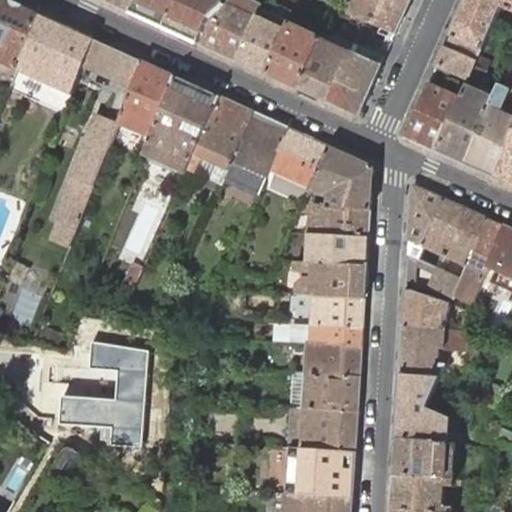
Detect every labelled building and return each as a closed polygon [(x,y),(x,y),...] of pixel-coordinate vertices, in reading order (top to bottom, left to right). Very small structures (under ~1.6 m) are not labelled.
[(0,0),(0,62),(19,71),(42,16),(6,0),(0,0)] [(111,0),(110,3),(133,14),(138,0),(111,0)] [(138,0),(133,14),(199,44),(211,17),(225,4),(216,0),(138,0)] [(211,17),(199,44),(238,61),(257,17),(261,9),(262,5),(251,0),(228,0),(226,3),(225,4),(211,17)] [(356,0),(351,13),(365,20),(397,35),(412,1),(410,0),(356,0)] [(473,54),(471,59),(477,60),(479,56),(502,5),(490,0),(467,0),(452,35),(476,47),(473,54)] [(511,0),(490,0),(502,5),(511,9),(511,0)] [(257,17),(238,61),(268,75),(287,31),(290,23),(282,19),(278,27),(263,20),(266,11),(261,9),(257,17)] [(42,16),(19,71),(74,96),(87,63),(96,40),(42,16)] [(299,90),(322,38),(290,23),(287,31),(268,75),(299,90)] [(330,103),(351,51),(322,38),(299,90),(330,103)] [(120,51),(96,40),(87,63),(111,73),(120,51)] [(447,47),(438,65),(449,70),(469,79),(475,65),(477,60),(471,59),(447,47)] [(145,63),(120,51),(111,73),(136,85),(145,63)] [(361,117),(383,67),(377,63),(351,51),(330,103),(361,117)] [(177,77),(145,63),(136,85),(121,124),(120,125),(112,147),(119,150),(127,128),(152,139),(177,77)] [(405,138),(436,152),(461,96),(441,88),(447,77),(449,70),(438,65),(430,83),(408,136),(407,135),(405,138)] [(461,96),(436,152),(466,166),(492,106),(476,98),(480,91),(488,71),(475,65),(469,79),(466,85),(461,96)] [(200,87),(177,77),(152,139),(146,155),(153,159),(153,160),(153,161),(153,162),(154,162),(154,163),(155,163),(176,172),(177,172),(178,172),(179,171),(180,171),(187,175),(190,170),(196,156),(223,98),(200,87)] [(492,106),(466,166),(495,179),(511,139),(511,114),(504,111),(511,92),(511,90),(501,85),(495,98),(492,106)] [(256,113),(223,98),(196,156),(190,170),(197,173),(203,159),(230,172),(233,164),(256,113)] [(230,172),(226,180),(260,195),(268,179),(271,172),(273,168),(290,129),(256,113),(233,164),(230,172)] [(120,125),(121,124),(99,115),(74,178),(56,224),(77,232),(95,188),(112,147),(120,125)] [(331,147),(290,129),(273,168),(313,186),(331,147)] [(511,139),(495,179),(511,186),(511,139)] [(374,166),(331,147),(313,186),(329,193),(328,207),(344,210),(348,210),(348,209),(372,211),(375,169),(374,166)] [(146,155),(140,169),(181,188),(187,175),(180,171),(179,171),(178,172),(177,172),(176,172),(155,163),(154,163),(154,162),(153,162),(153,161),(153,160),(153,159),(146,155)] [(423,247),(444,198),(416,186),(415,186),(414,186),(414,187),(413,187),(410,241),(423,247)] [(425,248),(445,258),(467,209),(444,198),(423,247),(425,248)] [(370,237),(372,211),(348,209),(348,210),(344,210),(328,207),(306,202),(301,211),(313,214),(314,209),(316,210),(323,212),(319,234),(370,237)] [(290,209),(283,222),(292,227),(298,213),(290,209)] [(468,268),(489,219),(467,209),(445,258),(468,268)] [(489,266),(505,226),(489,219),(468,268),(463,279),(455,297),(472,305),(480,286),(489,266)] [(50,238),(71,247),(77,232),(56,224),(50,238)] [(511,229),(505,226),(489,266),(496,269),(490,283),(511,293),(511,229)] [(369,267),(370,237),(319,234),(318,234),(312,234),(310,234),(310,241),(308,256),(308,263),(316,263),(369,267)] [(454,300),(455,297),(463,279),(441,269),(420,260),(409,255),(408,282),(454,300)] [(123,285),(134,291),(145,267),(133,262),(123,285)] [(367,299),(369,267),(316,263),(308,263),(297,262),(296,271),(306,272),(308,272),(316,272),(315,279),(306,278),(299,285),(297,295),(306,295),(314,296),(367,299)] [(407,289),(405,326),(446,329),(450,304),(407,289)] [(365,329),(367,299),(314,296),(306,295),(305,302),(313,303),(313,319),(305,318),(304,326),(312,326),(365,329)] [(311,343),(364,347),(365,329),(312,326),(304,326),(291,324),(274,323),(273,340),(295,342),(301,342),(309,343),(311,343)] [(203,324),(203,334),(212,335),(213,325),(203,324)] [(173,325),(172,333),(176,333),(180,334),(181,328),(173,325)] [(405,326),(401,376),(440,378),(441,378),(447,364),(436,364),(437,358),(439,358),(439,349),(445,350),(467,351),(469,330),(462,330),(446,329),(405,326)] [(159,340),(89,328),(82,368),(152,380),(159,340)] [(53,330),(49,341),(59,346),(64,334),(53,330)] [(307,373),(362,377),(364,347),(311,343),(309,343),(301,342),(300,349),(308,350),(307,367),(299,366),(298,373),(307,373)] [(296,366),(299,366),(307,367),(308,350),(300,349),(297,349),(296,366)] [(298,373),(294,373),(292,408),(293,408),(305,408),(306,380),(298,380),(298,373)] [(359,413),(362,377),(307,373),(298,373),(298,380),(306,380),(305,408),(359,413)] [(401,376),(398,440),(441,443),(443,423),(447,423),(447,417),(443,415),(426,408),(440,378),(401,376)] [(490,396),(506,403),(511,392),(495,385),(490,396)] [(199,415),(200,401),(192,401),(191,414),(199,415)] [(357,452),(359,413),(305,408),(303,431),(291,431),(290,448),(302,449),(357,452)] [(303,431),(305,408),(293,408),(291,431),(303,431)] [(501,442),(511,446),(511,434),(499,428),(494,439),(501,442)] [(455,451),(456,444),(451,444),(441,443),(398,440),(395,475),(453,480),(454,473),(455,451)] [(50,464),(45,471),(52,474),(76,488),(92,460),(71,448),(65,450),(56,467),(50,464)] [(354,497),(357,452),(302,449),(290,448),(289,458),(301,458),(300,484),(288,483),(287,493),(354,497)] [(286,483),(288,483),(300,484),(301,458),(289,458),(287,457),(286,483)] [(393,510),(424,511),(452,511),(453,507),(452,507),(444,507),(445,486),(453,487),(453,480),(395,475),(393,510)] [(444,507),(452,507),(453,487),(445,486),(444,507)] [(353,511),(354,497),(287,493),(285,511),(353,511)] [(145,511),(161,511),(162,502),(153,496),(145,511)]
